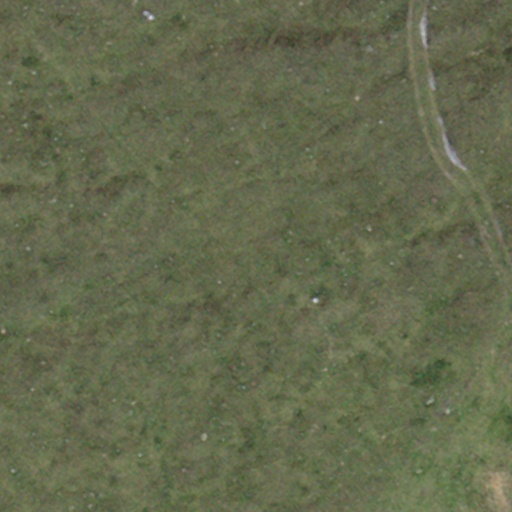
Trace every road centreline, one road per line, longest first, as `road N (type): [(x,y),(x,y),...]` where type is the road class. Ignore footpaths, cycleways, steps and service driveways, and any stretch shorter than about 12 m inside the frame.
road 1 (track): [(511,287),(412,61),(430,0)]
road 2 (track): [(410,511),(511,289)]
